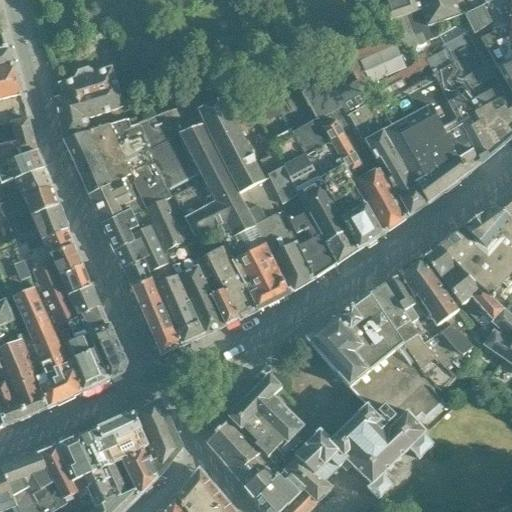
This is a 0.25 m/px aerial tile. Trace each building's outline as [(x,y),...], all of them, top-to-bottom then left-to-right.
[(373,0),(375,5),(376,5),(380,7),(380,10),(379,13),(378,13),(381,22),(382,21),(385,23),(385,24),(391,22),(404,18),(423,11),(418,0),(373,0)] [(418,0),(423,11),(428,28),(434,26),(464,16),(464,17),(472,13),(466,0),(418,0)] [(510,21),(511,20),(511,0),(496,0),(497,1),(487,6),(472,13),(464,17),(472,31),(474,35),(489,26),(492,24),(510,21)] [(466,0),(472,13),(487,6),(497,1),(496,0),(466,0)] [(428,28),(423,11),(404,18),(418,46),(430,41),(429,31),(428,28)] [(404,18),(391,22),(397,41),(399,41),(411,49),(418,46),(404,18)] [(511,39),(511,20),(510,21),(492,24),(489,26),(494,35),(495,35),(500,43),(506,41),(510,39),(511,39)] [(511,56),(509,52),(506,41),(500,43),(495,35),(494,35),(489,26),(474,35),(493,70),(496,69),(511,96),(511,56)] [(511,109),(490,72),(493,70),(474,35),(472,31),(444,45),(447,50),(426,60),(429,66),(433,76),(433,77),(447,102),(446,102),(458,123),(456,124),(479,167),(511,138),(511,109)] [(0,69),(12,67),(6,49),(0,50),(0,69)] [(0,101),(21,97),(12,67),(0,69),(0,101)] [(124,108),(111,70),(94,75),(94,74),(88,70),(79,73),(75,79),(75,81),(59,86),(63,99),(55,99),(61,128),(62,135),(63,142),(87,132),(91,131),(90,125),(88,119),(124,108)] [(447,102),(433,77),(371,111),(383,133),(427,206),(468,176),(479,167),(456,124),(458,123),(446,102),(447,102)] [(313,124),(293,135),(358,252),(381,237),(374,224),(377,223),(367,206),(366,207),(322,129),(347,118),(342,108),(333,93),(326,81),(302,94),(317,121),(313,124)] [(357,83),(333,93),(342,108),(347,118),(348,118),(369,107),(368,105),(357,83)] [(300,241),(269,180),(264,182),(255,164),(254,158),(242,135),(217,88),(180,102),(182,108),(194,104),(203,124),(212,145),(255,228),(256,228),(263,241),(267,240),(284,274),(293,294),(315,280),(297,242),(300,241)] [(28,120),(21,97),(0,101),(0,126),(11,124),(27,121),(28,125),(29,124),(28,120)] [(87,132),(63,142),(76,169),(144,136),(152,152),(147,154),(165,192),(199,174),(180,137),(203,124),(194,104),(182,108),(138,124),(131,127),(130,124),(129,120),(91,131),(87,132)] [(427,206),(383,133),(371,111),(369,107),(348,118),(351,124),(362,144),(364,143),(379,166),(382,164),(390,178),(387,180),(409,218),(427,207),(427,206)] [(405,220),(377,172),(359,182),(355,174),(362,171),(341,130),(351,124),(348,118),(347,118),(322,129),(366,207),(367,206),(377,223),(374,224),(381,237),(405,220)] [(0,168),(37,154),(33,139),(30,129),(29,124),(28,125),(27,121),(11,124),(13,133),(16,144),(0,147),(0,168)] [(284,274),(267,240),(263,241),(256,228),(255,228),(212,145),(203,124),(180,137),(199,174),(204,183),(174,198),(195,239),(216,230),(225,248),(257,313),(277,302),(293,294),(284,274)] [(358,252),(293,135),(291,131),(271,142),(284,168),(334,262),(337,266),(358,252)] [(169,200),(147,154),(152,152),(144,136),(76,169),(89,196),(131,176),(140,199),(146,210),(165,202),(166,202),(165,202),(169,200)] [(0,168),(0,186),(2,186),(14,181),(44,170),(37,154),(0,168)] [(334,262),(284,168),(268,177),(269,180),(300,241),(297,242),(315,280),(337,266),(334,262)] [(44,170),(14,181),(23,200),(24,200),(52,189),(44,170)] [(140,199),(131,176),(89,196),(102,226),(123,217),(119,210),(128,205),(140,199)] [(59,207),(52,189),(24,200),(27,207),(31,217),(59,207)] [(511,193),(495,208),(511,222),(511,193)] [(167,256),(146,210),(140,199),(128,205),(138,229),(129,232),(135,244),(114,253),(123,271),(143,264),(141,259),(160,251),(163,258),(167,256)] [(203,260),(208,257),(200,241),(187,247),(166,202),(165,202),(146,210),(167,256),(205,337),(238,321),(220,286),(216,287),(203,260)] [(138,229),(128,205),(119,210),(123,217),(102,226),(114,253),(135,244),(129,232),(138,229)] [(68,230),(59,207),(31,217),(41,241),(68,230)] [(441,245),(438,247),(466,278),(491,300),(504,310),(506,313),(511,305),(511,222),(495,208),(485,215),(441,245)] [(74,247),(68,230),(41,241),(44,247),(49,258),(74,247)] [(61,348),(17,248),(14,242),(0,248),(0,286),(6,301),(9,310),(10,310),(12,313),(10,314),(18,332),(21,342),(25,352),(39,388),(46,411),(81,394),(60,348),(61,348)] [(87,337),(78,317),(68,298),(59,279),(49,258),(44,247),(30,253),(26,244),(17,248),(61,348),(60,348),(81,394),(110,380),(90,337),(87,337)] [(82,267),(74,247),(49,258),(59,279),(82,267)] [(438,247),(423,259),(461,307),(493,334),(496,328),(507,314),(507,313),(506,313),(504,310),(491,300),(466,278),(438,247)] [(257,313),(225,248),(208,257),(203,260),(216,287),(220,286),(238,321),(257,313)] [(150,280),(151,279),(152,281),(182,348),(205,337),(167,256),(163,258),(160,251),(141,259),(143,264),(150,280)] [(469,326),(458,312),(459,312),(420,261),(398,277),(423,317),(427,315),(452,348),(451,349),(459,360),(467,367),(477,356),(465,342),(469,339),(463,331),(469,326)] [(150,280),(143,264),(123,271),(131,290),(152,281),(151,279),(150,280)] [(91,288),(82,267),(59,279),(68,298),(91,288)] [(423,317),(398,277),(385,286),(435,361),(443,372),(447,369),(459,360),(451,349),(452,348),(427,315),(423,317)] [(182,348),(152,281),(131,290),(161,357),(182,348)] [(435,361),(385,286),(369,296),(423,376),(442,394),(455,379),(447,369),(443,372),(435,361)] [(100,308),(91,288),(68,298),(78,317),(100,308)] [(423,376),(369,296),(307,341),(367,408),(382,425),(415,398),(426,412),(443,396),(442,394),(423,376)] [(18,332),(10,314),(12,313),(10,310),(9,310),(6,301),(5,301),(0,303),(0,422),(2,429),(46,411),(39,388),(25,352),(21,342),(18,332)] [(109,329),(100,308),(78,317),(87,337),(90,337),(109,329)] [(511,317),(507,314),(496,328),(484,347),(511,366),(511,317)] [(126,367),(109,329),(90,337),(110,380),(122,375),(126,367)] [(294,453),(303,444),(296,437),(304,429),(273,398),(281,390),(269,377),(229,420),(261,454),(262,453),(264,456),(264,457),(272,465),(282,475),(285,473),(296,461),(294,459),(297,456),(294,453)] [(182,449),(159,402),(133,415),(148,450),(149,452),(162,447),(174,459),(182,449)] [(309,511),(332,490),(324,482),(341,466),(347,472),(352,467),(371,487),(367,490),(378,502),(391,489),(381,479),(410,452),(419,461),(432,448),(423,438),(425,436),(406,416),(389,433),(382,425),(367,408),(329,444),(319,433),(317,436),(305,447),(303,444),(294,453),(297,456),(294,459),(296,461),(285,473),(289,478),(302,491),(281,511),(309,511)] [(148,450),(133,415),(96,432),(110,466),(121,462),(148,450)] [(261,454),(229,420),(206,446),(244,490),(272,465),(264,457),(264,456),(262,453),(261,454)] [(110,466),(96,432),(80,439),(80,440),(95,474),(110,466)] [(72,485),(95,474),(80,440),(61,448),(68,465),(65,467),(72,485)] [(162,447),(149,452),(153,461),(148,464),(155,481),(160,477),(174,459),(162,447)] [(68,465),(61,448),(38,456),(48,477),(64,505),(66,507),(69,511),(83,511),(79,501),(77,501),(72,485),(65,467),(68,465)] [(153,461),(149,452),(148,450),(121,462),(139,499),(155,481),(148,464),(153,461)] [(48,477),(38,456),(0,470),(0,475),(17,511),(69,511),(66,507),(64,505),(48,477)] [(95,474),(72,485),(77,501),(79,501),(89,497),(94,510),(91,511),(125,511),(130,508),(139,499),(121,462),(110,466),(95,474)] [(282,475),(272,465),(244,490),(255,502),(283,476),(282,475)] [(234,511),(203,475),(198,470),(176,498),(185,511),(234,511)] [(17,511),(0,475),(0,511),(17,511)] [(279,480),(255,502),(263,511),(281,511),(302,491),(289,478),(283,484),(279,480)] [(185,511),(176,498),(165,511),(185,511)]
